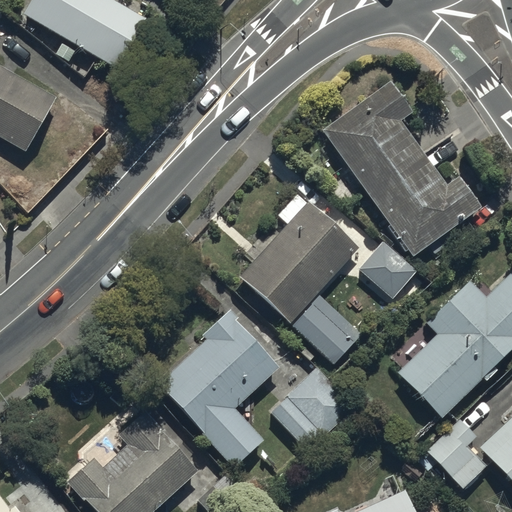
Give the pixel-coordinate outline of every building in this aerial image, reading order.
[(32,0),(21,22),(118,77),(146,28),(97,0),(32,0)] [(0,147),(26,162),(57,106),(0,74),(0,147)] [(388,88),(318,138),(410,265),(480,215),(458,185),(445,195),(398,129),(411,120),(388,88)] [(306,208),(235,285),(288,333),(358,256),(306,208)] [(382,246),(354,273),(388,307),(415,279),(382,246)] [(434,339),(393,380),(440,427),(511,354),(511,279),(485,304),(467,286),(425,329),(434,339)] [(318,303),(290,334),(333,373),(361,342),(318,303)] [(199,347),(151,392),(231,477),(261,448),(233,418),(278,376),(234,330),(237,327),(227,316),(197,344),(199,347)] [(315,369),(265,418),(307,461),(357,412),(315,369)] [(508,424),(475,455),(511,494),(511,407),(501,417),(508,424)] [(93,465),(65,490),(85,511),(162,511),(199,479),(143,418),(116,442),(126,453),(102,475),(93,465)] [(484,473),(465,453),(474,443),(457,426),(415,465),(427,477),(434,470),(461,497),(484,473)] [(409,511),(403,497),(369,511),(409,511)]
